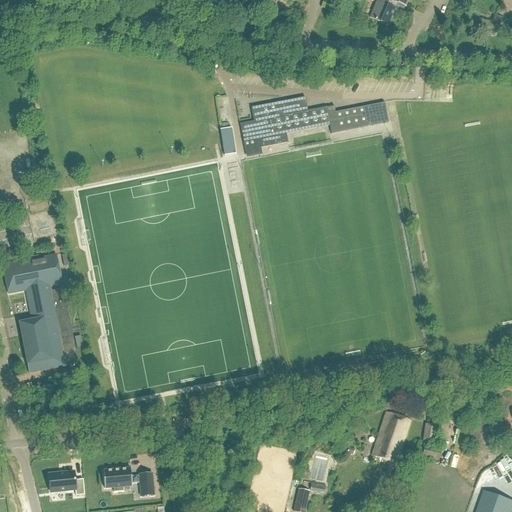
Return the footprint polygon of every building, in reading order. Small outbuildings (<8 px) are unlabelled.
[(371,0),(376,2),(369,18),(388,25),(395,9),(387,6),(389,0),(371,0)] [(383,96),(407,94),(407,83),(382,85),(383,96)] [(327,108),(326,108),(308,111),(305,98),(251,108),(254,122),(240,125),(244,143),(259,140),(261,149),(274,146),(283,144),(288,144),(287,141),(287,140),(286,135),(317,129),(330,126),(327,108)] [(230,129),(220,130),(222,140),(231,139),(230,129)] [(47,226),(51,225),(50,203),(33,204),(35,230),(47,229),(47,226)] [(66,301),(60,302),(54,303),(50,287),(62,284),(56,255),(3,266),(9,295),(26,291),(30,315),(31,320),(19,323),(26,358),(27,364),(29,374),(78,364),(66,301)] [(410,421),(386,414),(372,456),(396,464),(410,421)] [(426,425),(423,441),(435,443),(437,426),(426,425)] [(439,462),(441,450),(425,446),(422,458),(439,462)] [(503,480),(508,479),(505,467),(499,468),(503,480)] [(105,489),(109,489),(113,488),(114,493),(123,492),(123,487),(130,487),(131,487),(132,487),(131,484),(139,483),(141,498),(154,496),(152,474),(139,475),(139,476),(131,477),(130,468),(129,468),(129,469),(128,469),(103,471),(104,489),(105,489)] [(74,473),(48,475),(50,493),(76,490),(74,473)] [(301,490),(323,494),(325,486),(303,481),(301,490)] [(305,511),(309,492),(298,490),(293,511),(305,511)] [(511,511),(511,501),(484,491),(476,511),(511,511)]
